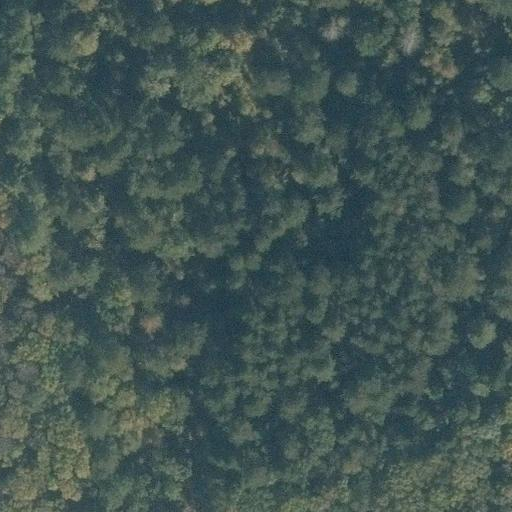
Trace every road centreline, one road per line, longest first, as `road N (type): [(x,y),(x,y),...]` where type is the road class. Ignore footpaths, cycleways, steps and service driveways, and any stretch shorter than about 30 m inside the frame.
road 1 (unknown): [(82,511),(88,470),(57,387),(48,0)]
road 2 (track): [(511,425),(464,482),(395,511)]
